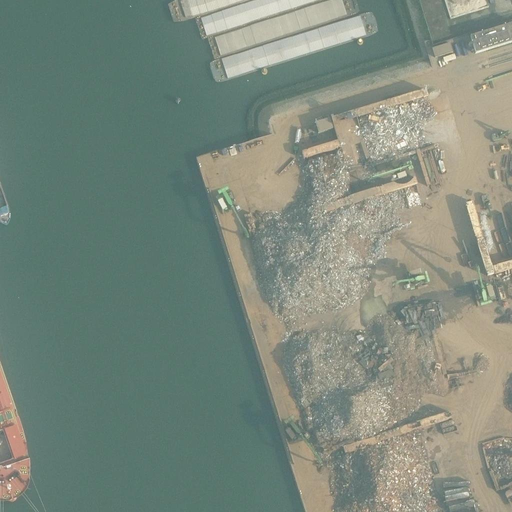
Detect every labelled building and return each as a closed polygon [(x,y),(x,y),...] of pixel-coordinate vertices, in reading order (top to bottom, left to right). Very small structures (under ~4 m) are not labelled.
[(511,42),(511,24),(470,37),(475,54),(511,42)] [(453,52),(450,43),(432,48),(435,57),(453,52)] [(511,56),(501,60),(506,77),(511,75),(511,56)] [(354,142),(346,115),(330,119),(339,146),(354,142)] [(318,134),(333,129),(330,119),(315,123),(318,134)] [(390,511),(391,509),(394,508),(390,500),(386,500),(376,491),(377,502),(375,502),(370,505),(367,502),(366,494),(356,495),(354,493),(340,493),(336,498),(336,509),(338,511),(358,511),(360,511),(365,510),(365,511),(366,509),(373,508),(374,511),(390,511)]
